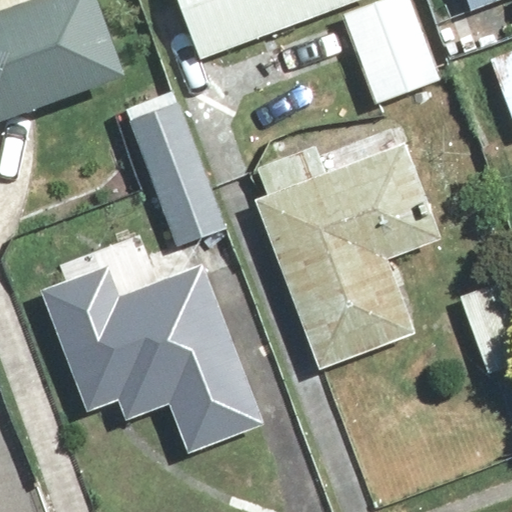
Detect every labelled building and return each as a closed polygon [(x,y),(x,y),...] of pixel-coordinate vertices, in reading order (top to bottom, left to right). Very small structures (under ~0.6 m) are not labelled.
[(0,0),(0,134),(150,79),(120,0),(0,0)] [(191,0),(215,62),(380,0),(191,0)] [(422,0),(402,0),(355,17),(388,106),(453,82),(422,0)] [(511,0),(479,0),(483,11),(511,1),(511,0)] [(511,53),(501,57),(511,87),(511,53)] [(186,105),(140,122),(169,202),(151,208),(158,227),(176,221),(186,249),(233,232),(186,105)] [(419,147),(268,203),(332,372),(431,336),(403,262),(455,243),(419,147)] [(121,267),(55,292),(99,413),(130,402),(138,423),(182,408),(200,456),(277,429),(217,266),(132,298),(121,267)] [(511,305),(504,285),(470,299),(500,376),(511,371),(511,305)]
